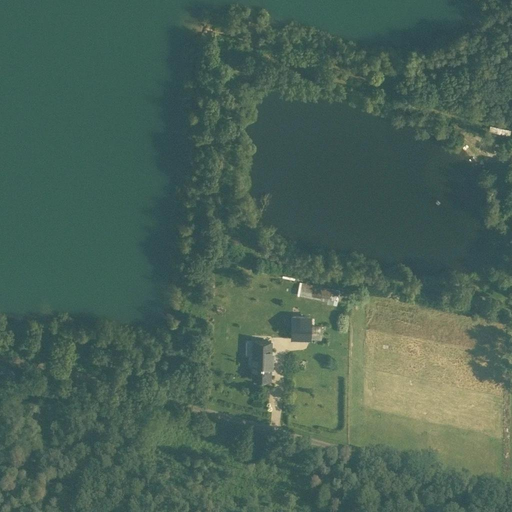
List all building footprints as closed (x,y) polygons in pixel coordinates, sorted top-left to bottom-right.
[(492,128),(511,133),(511,127),(494,123),(492,128)] [(301,280),(299,289),(337,298),(339,289),(301,280)] [(310,316),(292,315),(292,337),(309,338),(309,325),(310,325),(310,316)] [(310,325),(309,325),(309,338),(321,338),(322,326),(310,325)] [(271,341),(254,340),(253,357),(270,357),(271,341)] [(270,357),(253,357),(253,378),(270,379),(270,357)]
